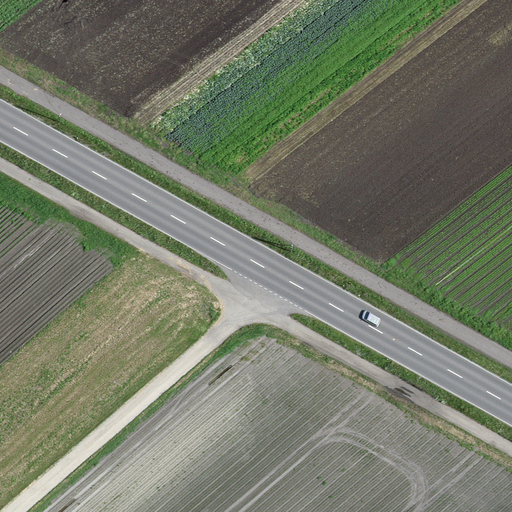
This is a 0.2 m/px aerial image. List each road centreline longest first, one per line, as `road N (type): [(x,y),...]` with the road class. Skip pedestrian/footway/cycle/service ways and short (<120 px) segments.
road 1 (track): [(0,171),(511,463)]
road 2 (track): [(0,66),(511,349)]
road 3 (unclassified): [(277,276),(14,511)]
road 4 (primary): [(277,276),(0,122)]
road 5 (primary): [(511,406),(277,276)]
